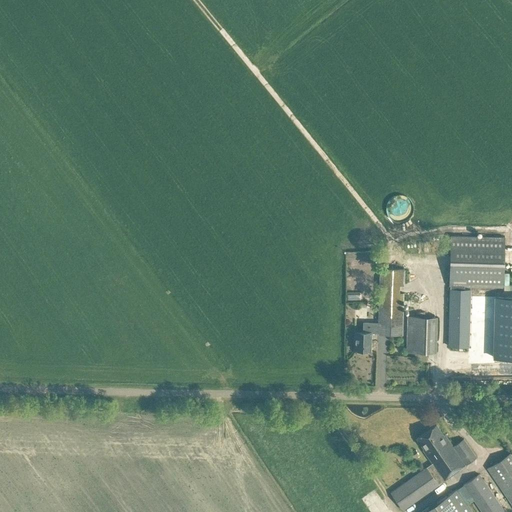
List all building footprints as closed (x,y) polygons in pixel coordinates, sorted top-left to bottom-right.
[(396,220),(401,220),(406,219),(409,216),(411,213),(412,209),(412,204),(410,200),(407,196),(403,194),(399,194),(395,194),(391,196),(388,200),(386,204),(386,209),(387,213),(389,216),(392,219),(396,220)] [(503,287),(505,237),(450,235),(449,285),(450,285),(448,345),(469,346),(470,290),(464,289),(464,286),(503,287)] [(403,285),(403,268),(379,267),(378,322),(363,322),(362,331),(355,331),(354,349),(370,350),(371,332),(378,332),(378,334),(402,334),(403,292),(399,292),(400,285),(403,285)] [(511,297),(495,297),(494,357),(511,357),(511,297)] [(435,352),(437,317),(407,316),(406,351),(435,352)] [(444,434),(436,423),(416,438),(423,449),(422,449),(431,463),(390,492),(402,510),(460,470),(459,468),(476,456),(463,438),(453,445),(445,434),(444,434)] [(511,504),(511,450),(487,468),(511,504)] [(482,511),(505,511),(479,474),(463,484),(482,511)] [(470,511),(455,489),(420,511),(470,511)]
